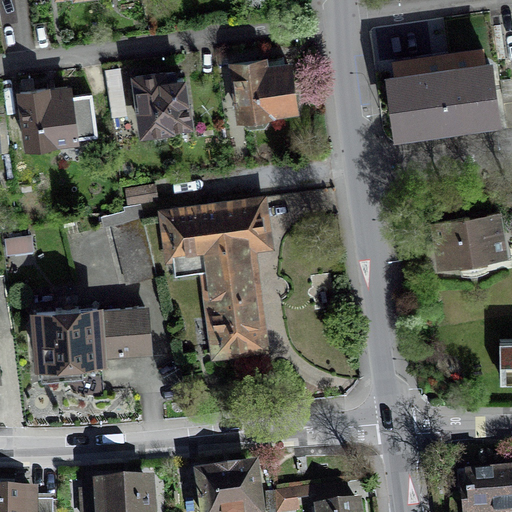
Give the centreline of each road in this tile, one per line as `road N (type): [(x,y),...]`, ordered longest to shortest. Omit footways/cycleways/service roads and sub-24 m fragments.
road 1 (residential): [(0,451),(396,425)]
road 2 (residential): [(343,21),(0,67)]
road 3 (residential): [(362,174),(396,425)]
road 4 (residential): [(343,21),(362,174)]
road 5 (residential): [(362,174),(511,150)]
road 6 (residential): [(343,21),(484,0)]
